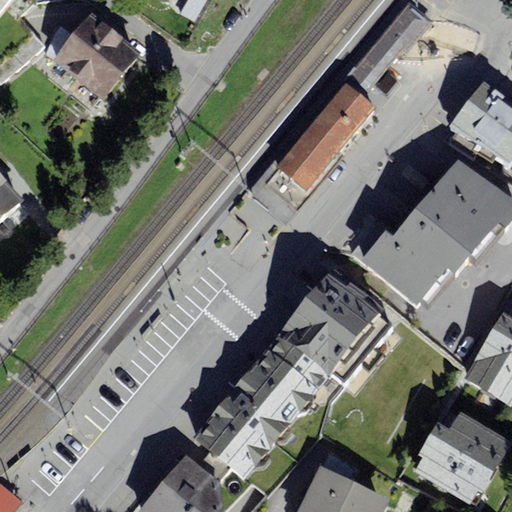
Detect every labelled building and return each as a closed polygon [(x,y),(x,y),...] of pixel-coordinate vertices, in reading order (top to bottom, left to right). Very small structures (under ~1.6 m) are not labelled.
[(0,0),(0,15),(10,0),(0,0)] [(433,22),(410,3),(350,76),(370,92),(404,51),(407,54),(433,22)] [(104,99),(141,52),(93,13),(55,60),(104,99)] [(370,92),(350,76),(348,79),(346,82),(365,98),(368,95),(370,92)] [(388,79),(378,90),(382,93),(385,96),(395,85),(388,79)] [(365,98),(346,82),(277,166),(307,191),(356,132),(362,125),(376,107),(365,98)] [(511,103),(483,82),(451,126),(510,168),(511,164),(511,103)] [(416,209),(472,253),(497,221),(507,228),(511,221),(511,198),(458,156),(416,209)] [(0,222),(25,200),(0,173),(0,222)] [(472,253),(416,209),(395,237),(386,229),(361,261),(418,305),(447,267),(456,274),(472,253)] [(266,347),(319,390),(334,372),(346,381),(393,323),(328,271),(266,347)] [(511,317),(503,313),(465,378),(511,406),(511,317)] [(319,390),(266,347),(194,437),(247,479),(319,390)] [(423,457),(414,472),(469,505),(478,491),(483,493),(511,444),(511,442),(460,411),(450,429),(438,422),(419,455),(423,457)] [(186,455),(138,511),(224,511),(220,483),(186,455)] [(319,466),(297,511),(383,511),(389,499),(319,466)] [(0,483),(0,511),(16,511),(24,503),(0,483)]
